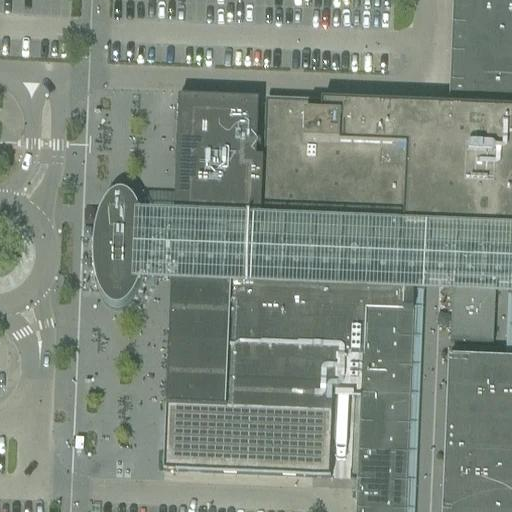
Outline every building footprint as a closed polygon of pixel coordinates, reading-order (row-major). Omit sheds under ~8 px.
[(511,0),(453,0),(450,105),(511,107),(511,0)] [(177,198),(229,230),(260,232),(261,222),(459,230),(459,239),(511,241),(511,116),(449,114),(267,107),(265,164),(256,164),(258,106),(178,103),(175,197),(176,197),(177,198)] [(100,300),(103,304),(104,306),(106,307),(107,308),(108,310),(111,311),(113,312),(116,312),(118,312),(119,312),(120,312),(122,311),(124,309),(126,308),(128,307),(129,305),(132,301),(135,297),(137,293),(138,288),(141,277),(143,266),(144,255),(144,244),(143,233),(141,222),(140,217),(138,213),(136,208),(133,204),(132,202),(130,201),(128,199),(127,198),(125,197),(121,196),(119,196),(117,196),(116,197),(114,198),(111,200),(108,202),(106,205),(104,207),(102,210),(100,214),(99,217),(98,220),(95,229),(93,239),(92,248),(92,258),(92,267),(93,277),(95,286),(97,291),(98,296),(100,300)] [(511,247),(132,232),(129,303),(511,319),(511,247)] [(361,401),(356,511),(404,511),(405,505),(406,457),(413,295),(227,287),(171,316),(170,315),(166,411),(164,453),(163,473),(330,480),(332,418),(333,394),(353,395),(353,401),(361,401)] [(493,346),(495,290),(452,288),(449,345),(493,346)] [(511,511),(511,366),(462,364),(457,369),(451,511),(511,511)]
